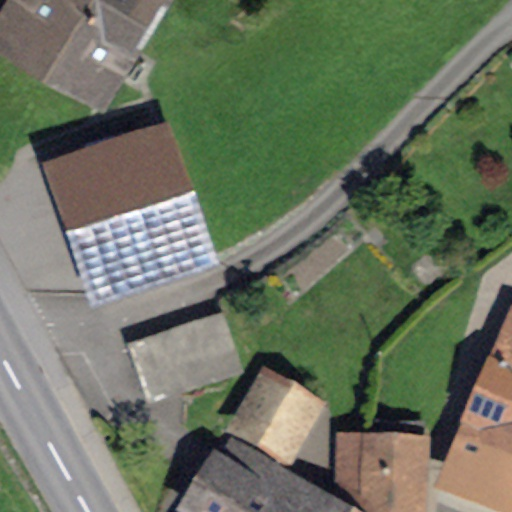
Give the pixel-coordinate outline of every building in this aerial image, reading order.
[(0,18),(104,82),(149,9),(146,7),(150,0),(10,0),(0,18)] [(64,178),(105,297),(201,263),(160,145),(64,178)] [(132,351),(150,403),(239,372),(220,320),(132,351)] [(511,385),(470,482),(511,499),(511,336),(496,373),(511,380),(511,385)] [(267,385),(240,433),(284,458),(311,410),(267,385)] [(410,511),(417,426),(377,422),(372,447),(371,511),(410,511)] [(192,511),(328,511),(264,473),(268,467),(234,446),(192,511)] [(371,511),(372,447),(343,446),(343,511),(371,511)]
